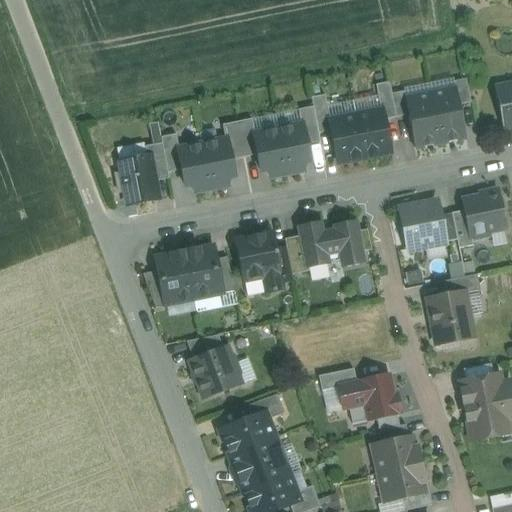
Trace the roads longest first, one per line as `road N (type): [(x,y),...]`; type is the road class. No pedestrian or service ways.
road 1 (residential): [(371,189),(399,321),(465,511)]
road 2 (residential): [(212,511),(106,240)]
road 3 (residential): [(106,240),(371,189)]
road 4 (residential): [(106,240),(13,0)]
road 5 (residential): [(371,189),(511,159)]
